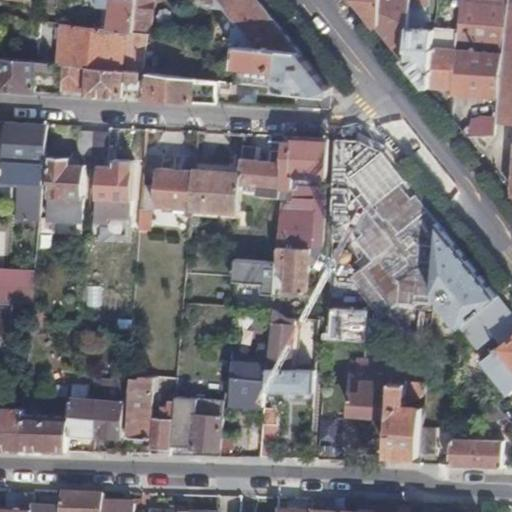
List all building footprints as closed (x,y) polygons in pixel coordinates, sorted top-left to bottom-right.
[(111,28),(135,32),(138,0),(100,0),(101,4),(100,6),(113,8),(111,28)] [(149,33),(151,33),(154,0),(138,0),(135,32),(149,33)] [(241,45),(305,53),(262,0),(218,0),(218,6),(228,7),(238,20),(237,44),(241,45)] [(357,0),(379,26),(380,24),(382,0),(357,0)] [(382,0),(380,24),(379,26),(404,58),(406,55),(410,6),(410,0),(382,0)] [(460,0),(459,33),(454,90),(454,96),(500,98),(509,1),(495,0),(460,0)] [(511,0),(509,0),(509,1),(500,98),(498,117),(497,123),(511,124),(511,0)] [(454,90),(459,33),(425,30),(425,7),(410,6),(406,55),(404,58),(429,88),(454,90)] [(150,74),(155,74),(155,68),(146,67),(149,33),(135,32),(111,28),(65,24),(61,64),(66,65),(64,89),(88,91),(88,95),(123,97),(124,89),(140,90),(141,73),(150,74)] [(301,91),(334,95),(334,89),(305,53),(241,45),(238,65),(281,70),(280,81),(273,81),(272,87),(301,91)] [(0,58),(0,77),(2,91),(37,93),(39,70),(56,72),(56,64),(0,58)] [(148,99),(219,103),(221,81),(155,74),(150,74),(148,99)] [(333,109),(334,95),(301,91),(300,107),(333,109)] [(472,116),(471,131),(475,137),(484,136),(485,116),(472,116)] [(498,117),(485,116),(484,136),(496,136),(497,123),(498,117)] [(50,124),(10,122),(5,181),(24,182),(20,217),(42,219),(50,124)] [(470,129),(463,131),(468,137),(475,137),(471,131),(470,129)] [(95,156),(97,131),(80,130),(78,150),(85,156),(95,156)] [(112,132),(97,131),(95,156),(94,166),(101,166),(99,199),(133,201),(136,161),(116,160),(116,167),(110,166),(112,132)] [(293,142),(286,142),(283,197),(294,198),(295,190),(295,182),(313,183),(313,178),(328,178),(331,139),(294,137),(293,142)] [(353,141),(338,140),(337,164),(351,165),(353,141)] [(244,158),(243,172),(242,184),(260,185),(259,195),(283,197),(286,142),(270,141),(269,161),(257,160),(258,156),(250,155),(250,159),(244,158)] [(49,218),(86,220),(88,166),(73,164),(73,157),(51,156),(49,218)] [(401,172),(389,156),(388,172),(385,233),(393,233),(394,229),(405,230),(406,227),(408,194),(400,194),(401,172)] [(385,233),(388,172),(372,172),(372,166),(360,166),(360,171),(344,170),(341,205),(378,207),(377,232),(385,233)] [(158,186),(143,185),(140,232),(148,232),(148,231),(150,231),(151,210),(157,210),(157,206),(186,208),(186,218),(193,219),(197,171),(159,168),(158,186)] [(197,169),(197,171),(193,219),(192,235),(206,235),(208,210),(217,211),(217,217),(223,218),(223,212),(242,213),(243,194),(242,193),(242,184),(243,172),(197,169)] [(294,198),(283,197),(280,247),(312,248),(324,249),(327,192),(295,190),(294,198)] [(501,296),(441,221),(440,230),(437,270),(436,285),(435,293),(462,327),(501,296)] [(406,227),(405,230),(403,267),(418,268),(437,270),(440,230),(406,227)] [(312,248),(280,247),(278,263),(278,265),(283,265),(283,274),(288,275),(287,290),(310,291),(312,248)] [(278,265),(278,263),(238,259),(236,281),(266,284),(265,293),(277,294),(278,265)] [(38,271),(0,268),(0,303),(14,305),(13,303),(35,305),(38,271)] [(437,270),(418,268),(416,283),(436,285),(437,270)] [(185,304),(187,282),(176,281),(173,323),(183,324),(185,304)] [(511,310),(501,296),(462,327),(479,348),(497,337),(504,346),(484,361),(511,396),(511,395),(511,310)] [(14,305),(0,303),(0,312),(13,313),(14,305)] [(34,311),(35,305),(13,303),(14,305),(13,313),(13,320),(34,321),(34,311)] [(205,305),(194,304),(194,313),(204,314),(205,305)] [(293,366),(297,320),(289,319),(275,310),(274,323),(276,324),(272,364),(293,366)] [(44,311),(34,311),(34,321),(33,327),(43,327),(44,311)] [(13,320),(0,318),(0,357),(10,358),(13,320)] [(268,391),(270,369),(270,364),(272,347),(262,345),(260,362),(237,360),(232,403),(266,406),(268,391)] [(397,349),(367,346),(366,360),(360,361),(359,380),(390,383),(395,383),(396,364),(397,349)] [(395,383),(390,454),(423,456),(423,451),(425,427),(427,406),(407,405),(408,398),(420,399),(427,394),(430,367),(396,364),(395,383)] [(316,393),(317,370),(270,369),(268,391),(316,393)] [(158,377),(134,375),(130,437),(151,439),(151,448),(174,449),(174,446),(178,402),(171,401),(170,407),(165,406),(164,418),(154,417),(158,377)] [(179,378),(164,378),(164,388),(178,389),(179,378)] [(130,381),(97,379),(96,392),(95,399),(100,400),(98,435),(126,436),(130,381)] [(359,380),(354,379),(353,414),(388,415),(390,383),(359,380)] [(90,392),(92,392),(92,386),(76,385),(76,397),(90,398),(90,392)] [(57,386),(56,396),(70,397),(71,387),(57,386)] [(95,399),(96,392),(92,392),(90,392),(90,398),(76,397),(74,397),(72,417),(71,433),(98,435),(100,400),(95,399)] [(178,397),(178,402),(174,446),(223,449),(227,401),(178,397)] [(490,422),(507,418),(498,406),(485,416),(490,422)] [(262,458),(275,458),(277,425),(273,424),(275,408),(266,408),(262,458)] [(6,409),(5,409),(2,450),(70,452),(71,433),(72,417),(26,414),(26,410),(6,409)] [(425,427),(423,451),(438,452),(439,427),(425,427)] [(453,439),(452,466),(506,468),(506,441),(453,439)] [(338,456),(337,447),(323,447),(323,456),(338,456)] [(106,496),(67,493),(65,509),(64,511),(104,511),(106,505),(106,496)] [(0,509),(0,511),(35,511),(36,507),(37,497),(9,495),(8,510),(0,509)] [(346,511),(347,501),(338,500),(337,511),(346,511)] [(409,511),(409,503),(347,501),(346,511),(409,511)]
